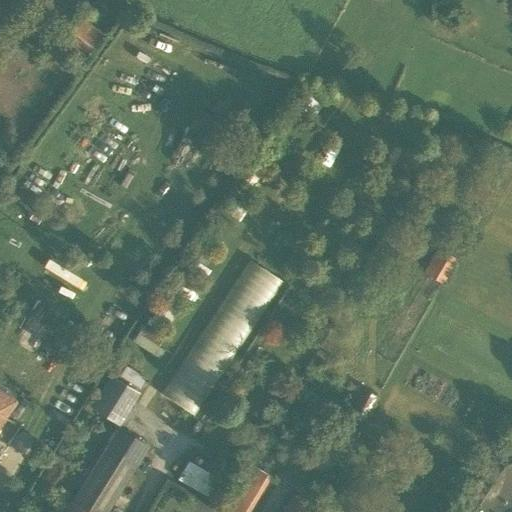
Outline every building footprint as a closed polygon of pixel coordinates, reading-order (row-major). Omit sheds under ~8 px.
[(79,16),(57,44),(82,63),(104,35),(79,16)] [(443,284),(456,260),(436,248),(422,272),(443,284)] [(163,395),(197,415),(281,278),(247,257),(163,395)] [(139,325),(133,343),(157,352),(163,334),(139,325)] [(121,424),(139,393),(110,376),(91,407),(121,424)] [(363,420),(377,397),(358,386),(344,410),(363,420)] [(0,459),(23,428),(7,418),(0,413),(0,459)] [(105,511),(148,447),(117,427),(67,505),(62,511),(105,511)] [(177,478),(209,495),(219,476),(188,459),(177,478)] [(511,511),(511,463),(505,467),(477,511),(511,511)] [(248,511),(270,476),(249,464),(220,511),(248,511)] [(318,511),(295,497),(285,511),(318,511)]
